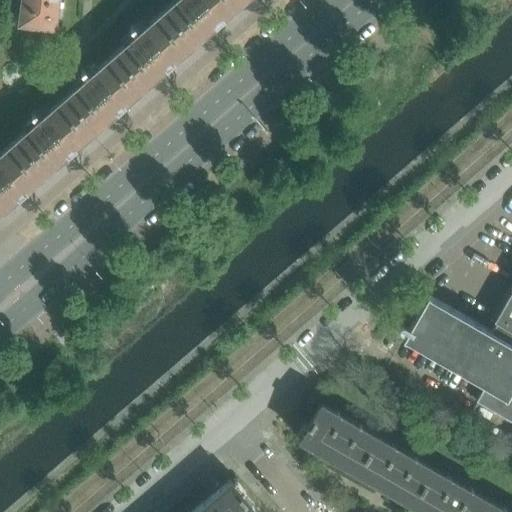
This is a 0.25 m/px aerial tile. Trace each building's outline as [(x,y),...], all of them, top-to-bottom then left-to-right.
[(55,28),(58,0),(20,0),(17,24),(55,28)] [(241,0),(173,0),(165,8),(194,42),(241,0)] [(194,42),(165,8),(116,51),(145,85),(194,42)] [(145,85),(116,51),(66,94),(95,128),(145,85)] [(95,128),(66,94),(17,137),(46,171),(95,128)] [(0,211),(46,171),(17,137),(0,151),(0,211)] [(511,287),(493,320),(496,322),(491,330),(490,330),(490,331),(466,317),(429,295),(427,294),(402,337),(484,384),(475,400),(511,421),(511,287)] [(376,434),(359,424),(359,425),(338,414),(339,413),(320,402),(308,424),(299,439),(300,439),(301,439),(327,454),(356,470),(376,434)] [(431,466),(415,456),(414,457),(394,446),(394,444),(376,434),(356,470),(410,502),(431,466)] [(428,511),(479,511),(488,498),(470,488),(469,489),(449,477),(450,476),(431,466),(410,502),(428,511)] [(255,511),(229,481),(218,492),(194,511),(255,511)] [(510,511),(505,509),(505,508),(488,498),(479,511),(510,511)]
